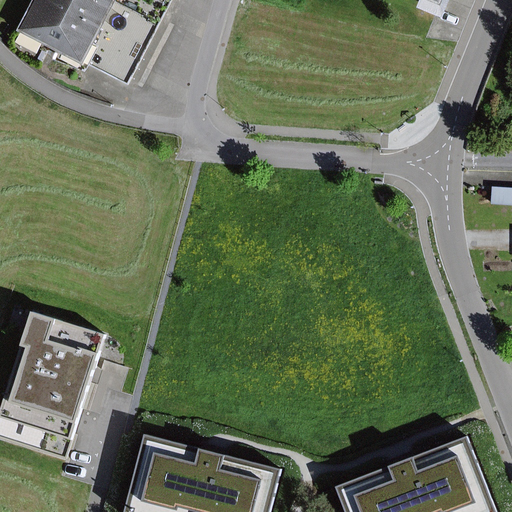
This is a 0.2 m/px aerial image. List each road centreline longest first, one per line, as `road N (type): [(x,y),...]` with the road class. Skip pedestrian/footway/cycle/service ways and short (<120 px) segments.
road 1 (residential): [(193,124),(209,144),(446,167)]
road 2 (unclassified): [(511,407),(458,264),(446,167)]
road 3 (unclassified): [(446,167),(462,96),(504,0)]
road 4 (residential): [(223,0),(193,124)]
